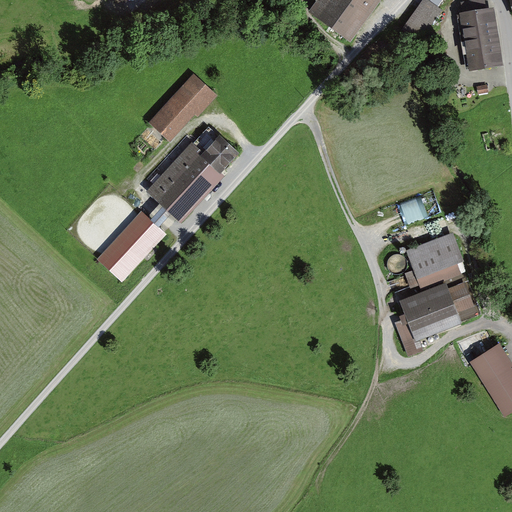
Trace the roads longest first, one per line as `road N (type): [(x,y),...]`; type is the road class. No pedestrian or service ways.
road 1 (track): [(402,0),(0,445)]
road 2 (track): [(511,328),(485,323),(451,335),(419,360),(393,362),(378,278),(302,111)]
road 3 (track): [(318,481),(356,423),(386,354)]
